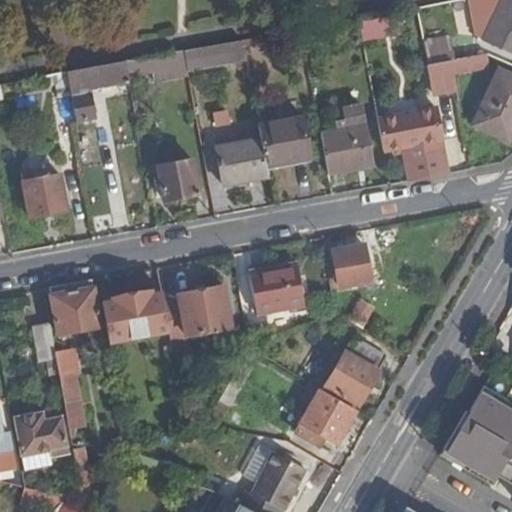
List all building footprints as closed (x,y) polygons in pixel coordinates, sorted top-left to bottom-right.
[(511,51),(511,0),(501,0),(485,38),(511,51)] [(362,40),(382,38),(380,18),(360,20),(362,40)] [(424,63),(448,60),(444,38),(421,40),(424,63)] [(242,39),(184,50),(186,66),(245,56),(242,39)] [(489,69),(487,55),(448,60),(451,74),(489,69)] [(135,59),(124,61),(127,78),(142,76),(135,59)] [(451,74),(448,60),(424,63),(430,89),(453,84),(451,74)] [(67,71),(69,82),(76,120),(94,117),(88,85),(127,78),(124,61),(67,71)] [(67,71),(32,78),(34,88),(69,82),(67,71)] [(506,141),(511,129),(511,78),(499,73),(472,126),(506,141)] [(409,180),(448,173),(435,107),(376,116),(383,153),(404,150),(409,180)] [(302,115),(257,122),(260,136),(265,164),(309,157),(302,115)] [(364,126),(319,132),(326,174),(371,165),(364,126)] [(221,183),(266,175),(265,164),(260,136),(215,143),(221,183)] [(197,193),(192,159),(157,165),(164,199),(197,193)] [(67,210),(60,173),(34,177),(33,170),(22,172),(29,217),(67,210)] [(372,282),(366,245),(335,250),(342,286),(372,282)] [(304,302),(297,260),(248,269),(256,311),(304,302)] [(100,326),(91,279),(48,286),(57,333),(100,326)] [(225,287),(165,298),(170,330),(172,338),(232,327),(225,287)] [(165,298),(163,292),(153,294),(152,290),(112,297),(113,302),(102,304),(109,341),(170,330),(165,298)] [(351,319),(365,327),(376,308),(362,300),(351,319)] [(57,358),(56,351),(50,321),(32,325),(39,359),(57,358)] [(361,404),(391,355),(361,339),(332,386),(361,404)] [(263,354),(252,348),(207,425),(220,427),(263,354)] [(57,358),(65,404),(81,401),(75,371),(78,371),(74,350),(56,351),(57,358)] [(337,443),(358,410),(321,390),(298,430),(317,443),(324,435),(337,443)] [(467,410),(440,455),(493,486),(498,477),(511,485),(511,410),(481,392),(470,411),(467,410)] [(70,456),(61,407),(15,416),(22,457),(50,452),(52,459),(70,456)] [(0,467),(14,465),(10,432),(2,433),(0,422),(0,467)] [(291,442),(312,453),(317,443),(298,430),(291,442)] [(258,482),(276,452),(264,444),(245,474),(258,482)] [(90,485),(87,446),(74,447),(77,486),(90,485)] [(239,503),(255,511),(284,511),(312,466),(280,447),(276,452),(258,482),(253,492),(249,489),(239,503)] [(53,509),(56,490),(23,486),(20,505),(53,509)] [(255,511),(239,503),(227,496),(216,511),(255,511)] [(96,511),(68,498),(66,498),(53,511),(96,511)]
